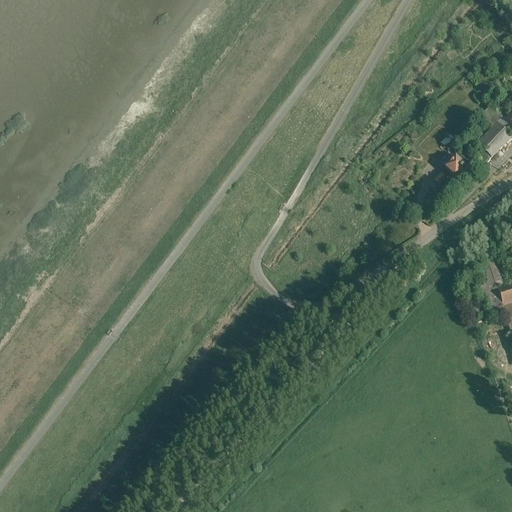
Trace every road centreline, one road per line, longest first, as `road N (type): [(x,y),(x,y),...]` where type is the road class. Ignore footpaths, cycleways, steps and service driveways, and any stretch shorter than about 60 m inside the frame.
road 1 (unclassified): [(0,494),(373,0)]
road 2 (unclassified): [(404,255),(322,307),(287,304),(256,270),(410,0)]
road 3 (unclassified): [(174,511),(405,263),(404,255)]
